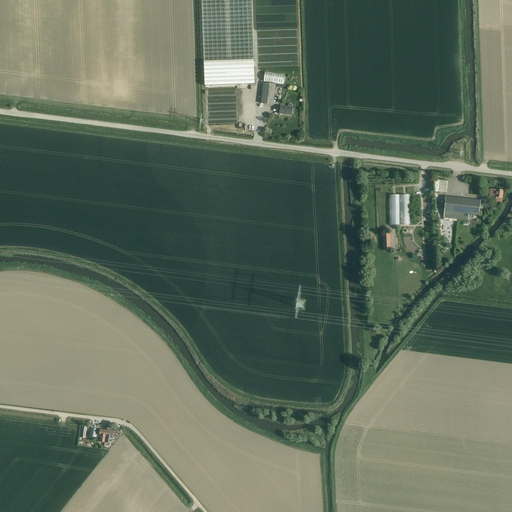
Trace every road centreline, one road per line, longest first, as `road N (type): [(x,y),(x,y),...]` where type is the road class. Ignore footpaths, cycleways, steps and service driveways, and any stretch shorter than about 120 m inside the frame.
road 1 (unclassified): [(511,173),(0,111)]
road 2 (unclassified): [(205,511),(131,426),(0,407)]
